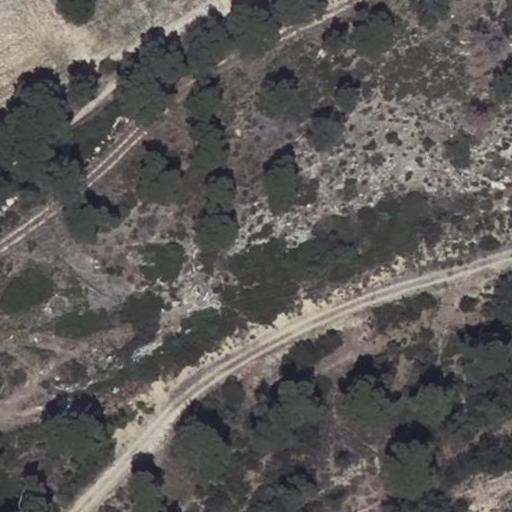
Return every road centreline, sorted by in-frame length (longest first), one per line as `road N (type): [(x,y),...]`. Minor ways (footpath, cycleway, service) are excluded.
road 1 (track): [(511,253),(440,269),(282,330),(178,383),(68,511)]
road 2 (track): [(0,252),(192,86),(345,0)]
